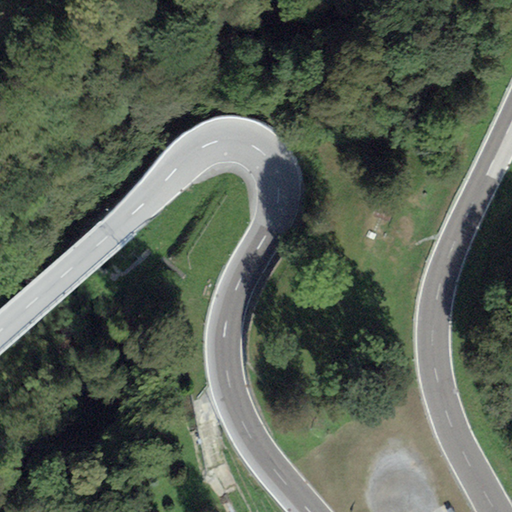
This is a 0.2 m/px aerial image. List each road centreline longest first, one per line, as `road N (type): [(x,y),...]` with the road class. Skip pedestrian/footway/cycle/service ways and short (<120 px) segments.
road 1 (tertiary): [(0,332),(189,154),(230,140),(253,146),(272,169),(277,200),(235,286),(222,349),(245,425),(310,511)]
road 2 (tertiary): [(496,511),(450,422),(433,335),(446,263),(511,119)]
